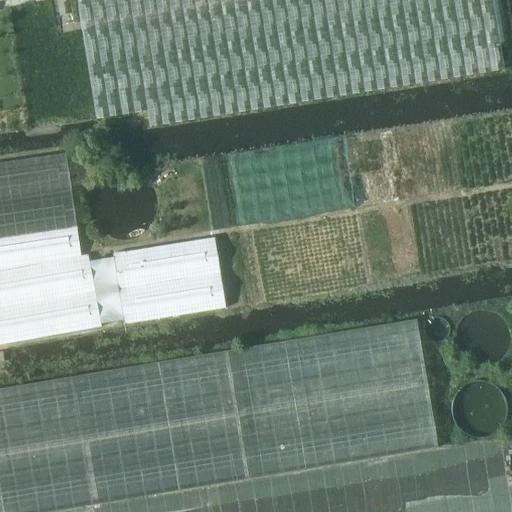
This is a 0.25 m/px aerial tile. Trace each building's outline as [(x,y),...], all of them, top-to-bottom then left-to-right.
[(491,0),(76,0),(80,18),(82,32),(96,119),(147,111),(149,126),(503,70),(491,0)] [(67,154),(0,163),(0,345),(102,327),(101,323),(92,262),(90,255),(81,256),(77,228),(67,154)] [(91,163),(78,164),(80,175),(93,174),(91,163)] [(155,209),(155,203),(153,197),(150,191),(146,187),(142,184),(137,181),(132,179),(125,178),(120,179),(114,180),(109,183),(104,187),(100,191),(97,196),(95,203),(94,209),(95,215),(96,220),(99,226),(102,229),(106,233),(113,237),(118,239),(123,239),(129,239),(135,238),(141,235),(145,232),(149,227),(152,222),(155,216),(155,209)] [(113,254),(114,258),(123,319),(125,325),(225,308),(213,238),(113,254)] [(509,343),(510,338),(509,333),(508,327),(505,323),(502,319),(498,315),(493,313),(488,311),(483,311),(477,312),(472,313),(468,316),(464,320),(461,324),(458,329),(457,334),(457,339),(458,344),(460,349),(463,354),(467,357),(471,360),(476,362),(481,363),(487,363),(492,362),(497,360),(501,357),(504,353),(507,348),(509,343)] [(442,315),(436,315),(430,318),(426,323),(425,330),(428,336),(432,340),(439,342),(445,340),(450,336),(452,330),(451,324),(448,318),(442,315)] [(0,511),(48,511),(439,448),(417,319),(0,389),(0,511)] [(508,414),(509,408),(509,402),(507,397),(505,392),(502,387),(497,383),(492,380),(487,378),(481,377),(476,377),(470,378),(465,381),(460,384),(456,388),(453,393),(450,398),(449,403),(449,409),(450,415),(452,420),(455,425),(459,429),(463,433),(468,435),(474,437),(480,437),(485,437),(491,435),(496,432),(500,429),(504,424),(507,419),(508,414)]
